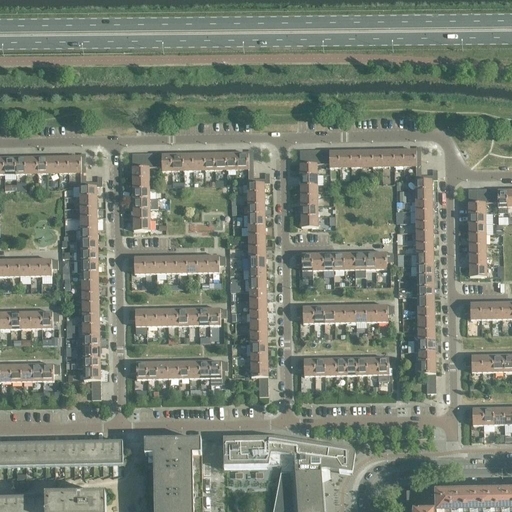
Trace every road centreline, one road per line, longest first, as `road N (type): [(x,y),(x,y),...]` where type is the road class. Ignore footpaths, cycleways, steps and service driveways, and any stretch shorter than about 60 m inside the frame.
road 1 (primary): [(511,21),(0,26)]
road 2 (primary): [(0,42),(511,37)]
road 3 (residential): [(280,140),(441,138),(448,178)]
road 4 (residential): [(118,254),(120,429)]
road 5 (residential): [(286,426),(283,253)]
road 6 (residential): [(452,423),(286,426)]
road 7 (residential): [(286,426),(120,429)]
road 8 (residential): [(115,142),(280,140)]
road 9 (residential): [(448,178),(451,301)]
road 10 (residential): [(451,301),(452,423)]
road 11 (residential): [(120,429),(0,431)]
